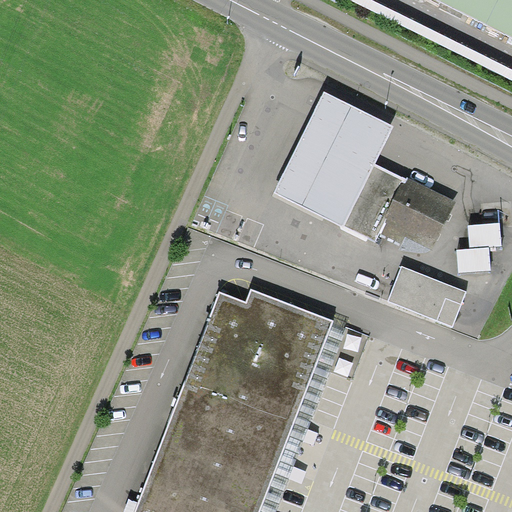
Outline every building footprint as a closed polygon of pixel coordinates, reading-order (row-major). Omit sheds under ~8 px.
[(511,0),(426,0),(511,42),(511,0)] [(340,230),(372,164),(389,130),(319,96),(270,197),(340,230)] [(455,204),(372,164),(340,230),(394,256),(401,240),(431,254),(455,204)] [(498,226),(465,228),(467,253),(453,254),(454,276),(488,274),(487,250),(499,250),(498,226)] [(398,269),(384,305),(432,324),(441,300),(459,307),(464,295),(398,269)] [(257,511),(331,325),(247,292),(241,307),(216,297),(131,511),(257,511)]
